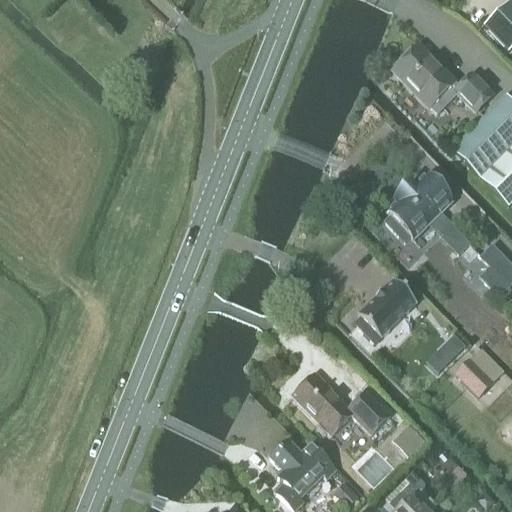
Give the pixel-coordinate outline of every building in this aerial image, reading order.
[(509,55),(511,52),(511,6),(509,3),(484,27),(509,55)] [(419,50),(393,76),(430,114),(437,121),(456,102),(460,98),(454,93),(458,89),(457,87),(419,50)] [(458,89),(454,93),(460,98),(456,102),(475,120),(488,106),(494,100),(475,82),(470,77),(465,82),(458,89)] [(509,209),(511,206),(511,103),(506,97),(452,152),(480,181),(509,209)] [(365,172),(379,159),(369,150),(372,147),(362,135),(345,152),(365,172)] [(390,220),(384,225),(404,247),(410,242),(413,245),(453,208),(426,179),(417,188),(414,185),(392,205),(395,208),(386,216),(390,220)] [(491,272),(480,282),(497,299),(511,285),(511,272),(492,252),(482,262),(491,272)] [(361,322),(357,327),(377,348),(382,343),(383,344),(417,310),(393,286),(359,319),(361,322)] [(440,354),(451,364),(465,351),(454,340),(440,354)] [(493,385),(470,362),(455,377),(479,400),(493,385)] [(314,379),(292,401),(331,440),(352,420),(371,439),(378,446),(395,430),(388,422),(389,421),(365,398),(348,414),(314,379)] [(408,430),(392,445),(407,462),(423,447),(408,430)] [(288,445),(270,463),(283,476),(278,482),(284,488),(276,497),(290,511),(296,511),(302,506),(299,503),(322,480),(326,483),(335,475),(310,450),(303,457),(301,459),(288,445)] [(456,470),(446,480),(455,490),(465,479),(466,479),(457,469),(456,470)] [(388,506),(382,511),(432,511),(436,508),(422,495),(424,488),(413,477),(386,504),(387,505),(388,506)]
